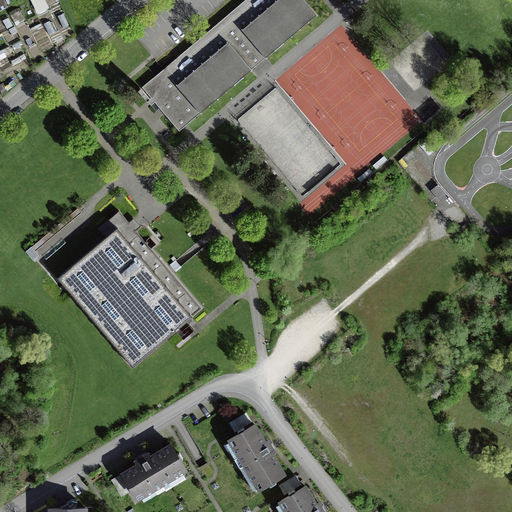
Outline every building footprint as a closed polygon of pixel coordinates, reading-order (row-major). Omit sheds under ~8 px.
[(0,0),(0,11),(8,7),(4,0),(0,0)] [(30,0),(31,0),(38,15),(49,9),(48,6),(56,2),(54,0),(30,0)] [(155,102),(179,131),(317,15),(304,0),(245,0),(138,90),(147,101),(153,96),(154,98),(157,100),(155,102)] [(18,8),(9,13),(16,25),(25,20),(18,8)] [(58,16),(63,29),(69,26),(64,14),(58,16)] [(7,28),(7,29),(13,26),(8,18),(3,21),(5,25),(4,25),(6,29),(7,28)] [(49,35),(55,32),(50,21),(44,24),(49,35)] [(9,30),(12,36),(18,33),(15,27),(9,30)] [(30,38),(26,40),(30,48),(36,46),(35,43),(33,44),(30,38)] [(12,45),(15,50),(23,45),(20,40),(12,45)] [(27,59),(24,54),(11,62),(14,66),(27,59)] [(3,83),(0,85),(0,90),(3,95),(17,85),(14,80),(9,84),(11,86),(7,89),(3,83)] [(35,248),(37,251),(82,213),(79,210),(35,248)] [(133,366),(201,308),(137,233),(119,211),(99,228),(107,237),(58,278),(133,366)] [(244,427),(238,430),(239,433),(230,439),(231,440),(226,443),(245,475),(250,472),(260,488),(269,483),(271,485),(276,482),(275,479),(284,474),(272,453),(274,451),(268,441),(265,442),(254,424),(245,429),(244,427)] [(125,484),(129,490),(132,488),(137,498),(154,487),(158,493),(165,488),(162,483),(168,479),(171,484),(185,476),(182,471),(186,469),(180,459),(183,458),(179,452),(177,454),(171,444),(150,457),(148,454),(136,461),(138,464),(123,473),(128,483),(125,484)] [(290,495),(281,500),(282,502),(277,505),(280,511),(324,511),(319,502),(316,504),(305,486),(296,491),(294,489),(288,492),(290,495)]
